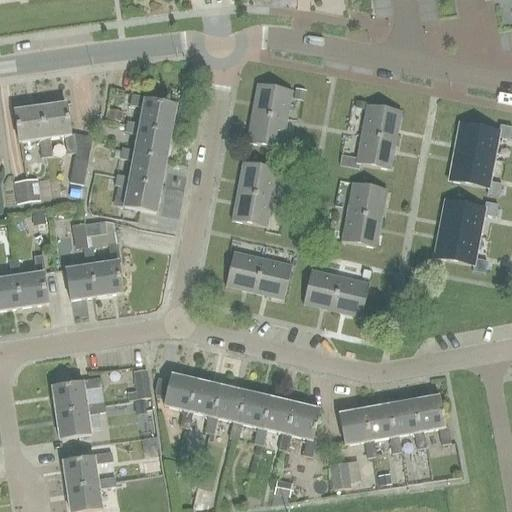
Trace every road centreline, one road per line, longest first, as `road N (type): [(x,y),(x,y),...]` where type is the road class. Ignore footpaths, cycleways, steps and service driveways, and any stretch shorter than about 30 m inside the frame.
road 1 (residential): [(485,355),(367,375),(177,327)]
road 2 (tertiary): [(511,83),(269,35),(218,41)]
road 3 (residential): [(177,327),(218,41)]
road 4 (tertiary): [(218,41),(0,64)]
road 5 (residential): [(0,350),(177,327)]
road 6 (residential): [(511,500),(485,355)]
road 7 (residential): [(20,511),(0,375)]
